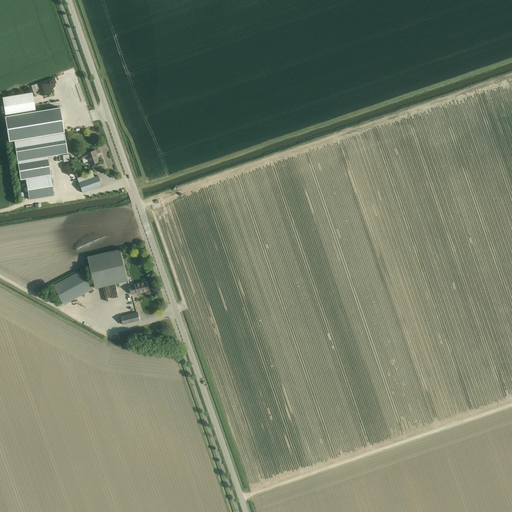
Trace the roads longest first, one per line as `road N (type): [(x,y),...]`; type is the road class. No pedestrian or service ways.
road 1 (secondary): [(246,511),(67,0)]
road 2 (track): [(511,404),(241,497)]
